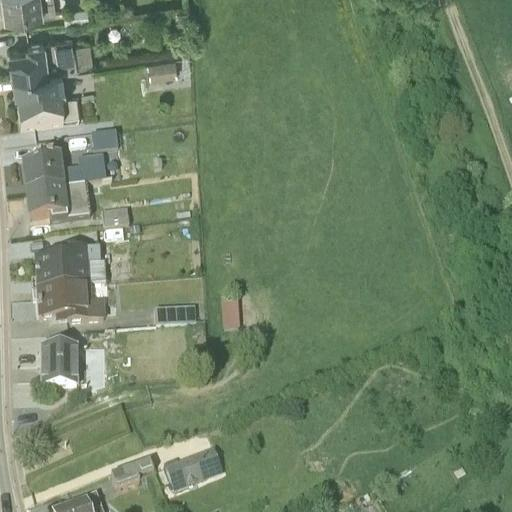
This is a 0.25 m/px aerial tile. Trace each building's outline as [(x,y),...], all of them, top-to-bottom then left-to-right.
[(51,0),(0,0),(0,6),(2,23),(23,21),(23,22),(54,18),(51,0)] [(86,12),(62,15),(63,27),(87,25),(86,12)] [(60,76),(91,71),(89,48),(72,49),(71,43),(43,46),(43,45),(24,47),(24,48),(24,53),(8,56),(12,83),(60,76)] [(150,65),(150,81),(177,80),(176,65),(150,65)] [(19,132),(77,124),(75,105),(64,106),(60,76),(13,82),(12,83),(14,98),(16,98),(17,110),(16,110),(19,132)] [(92,154),(117,151),(114,133),(90,137),(92,154)] [(110,172),(112,171),(110,158),(77,161),(77,172),(61,173),(59,157),(37,159),(37,163),(19,165),(25,193),(111,182),(110,172)] [(50,224),(87,219),(83,186),(25,193),(29,220),(49,218),(50,224)] [(100,215),(102,231),(127,227),(125,211),(100,215)] [(51,258),(32,259),(36,290),(103,284),(102,266),(98,266),(97,250),(87,251),(87,249),(51,252),(51,258)] [(104,322),(103,306),(91,306),(89,286),(36,290),(38,320),(65,318),(66,324),(104,322)] [(241,329),(240,298),(223,299),(224,330),(241,329)] [(197,325),(197,307),(156,308),(157,326),(197,325)] [(39,351),(39,391),(87,391),(87,350),(39,351)] [(212,453),(163,472),(172,496),(221,477),(212,453)] [(157,510),(164,507),(148,465),(109,479),(115,494),(146,483),(157,510)] [(66,511),(99,511),(95,497),(68,506),(68,507),(69,511),(66,511)]
